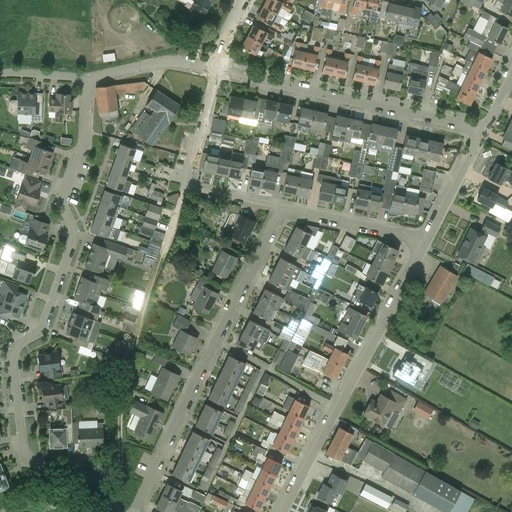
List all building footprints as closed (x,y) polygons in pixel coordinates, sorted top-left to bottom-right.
[(191,0),(194,1),(191,7),(205,13),(211,0),(191,0)] [(282,17),(286,11),(289,13),(292,8),(276,0),(266,0),(263,7),(282,17)] [(321,0),(320,7),(332,10),(333,2),(333,0),(321,0)] [(338,11),(343,12),(345,0),(333,0),(333,2),(340,4),(338,11)] [(353,0),(351,14),(356,15),(358,7),(364,8),(365,0),(353,0)] [(379,12),(375,11),(377,0),(365,0),(364,8),(370,10),(367,24),(376,26),(379,16),(379,12)] [(425,0),(430,2),(428,7),(437,11),(441,2),(443,2),(443,1),(448,3),(449,0),(425,0)] [(478,8),(479,9),(483,0),(462,0),(473,6),(478,8)] [(500,10),(500,11),(511,17),(511,0),(496,0),(496,1),(497,1),(494,7),(500,10)] [(382,1),(379,12),(379,16),(385,18),(385,19),(397,22),(401,7),(388,4),(389,2),(382,1)] [(477,12),(481,14),(482,11),(478,9),(478,8),(473,6),(471,9),(477,12)] [(257,18),(278,30),(280,25),(273,22),(273,21),(278,24),(282,17),(263,7),(257,18)] [(410,24),(417,25),(420,9),(414,8),(413,9),(401,7),(397,22),(396,26),(409,29),(410,24)] [(314,15),(304,10),(300,18),(308,23),(310,21),(311,21),(314,15)] [(438,22),(433,16),(430,13),(424,18),(433,27),(438,22)] [(433,16),(438,22),(441,20),(436,14),(433,16)] [(487,20),(480,35),(485,37),(499,44),(507,29),(496,23),(498,19),(489,14),(487,20)] [(312,25),(318,27),(327,29),(328,21),(323,20),(322,20),(320,20),(320,17),(314,16),(312,25)] [(339,18),(336,31),(342,32),(345,20),(339,18)] [(272,41),(274,36),(253,25),(247,36),(261,44),(265,37),(272,41)] [(469,41),(481,46),(485,37),(480,35),(472,31),(467,28),(462,38),(469,41)] [(334,30),(327,29),(325,38),(332,40),(334,30)] [(285,38),(291,41),(294,35),(288,32),(287,35),(285,38)] [(392,43),(397,44),(399,45),(401,36),(394,35),(392,43)] [(261,44),(247,36),(241,48),(268,62),(270,57),(273,58),(276,52),(268,48),(265,53),(258,49),(261,44)] [(355,47),(363,49),(365,38),(358,36),(355,47)] [(288,47),(291,41),(285,38),(282,44),(288,47)] [(386,53),(388,42),(382,41),(379,52),(386,53)] [(466,47),(470,49),(465,60),(467,61),(486,71),(492,59),(478,52),(480,47),(469,41),(466,47)] [(300,43),(296,42),(291,66),(302,68),(307,45),(300,43)] [(394,56),(397,44),(392,43),(388,42),(386,53),(386,54),(394,56)] [(314,71),(319,47),(314,46),(307,45),(302,68),(314,71)] [(332,50),(326,49),(321,72),(333,75),(336,59),(330,58),(332,50)] [(443,49),(440,56),(448,60),(451,54),(443,49)] [(431,51),(428,65),(436,67),(440,53),(431,51)] [(114,53),(102,55),(103,62),(115,61),(114,53)] [(344,78),(349,54),(345,53),(343,61),(336,59),(333,75),(344,78)] [(362,57),(357,56),(352,79),(363,82),(367,66),(360,65),(362,57)] [(375,84),(380,61),(375,60),(373,68),(367,66),(363,82),(375,84)] [(481,82),(486,71),(467,61),(463,68),(455,64),(453,69),(461,73),(467,75),(481,82)] [(387,72),(386,72),(383,86),(398,90),(402,76),(401,76),(403,67),(389,64),(387,72)] [(426,73),(427,71),(435,73),(437,67),(436,67),(428,65),(428,67),(419,65),(417,74),(410,73),(406,91),(422,95),(425,81),(424,81),(426,73)] [(461,87),(475,94),(481,82),(467,75),(461,87)] [(444,88),(457,94),(455,99),(469,106),(475,94),(461,87),(439,76),(434,88),(442,92),(444,88)] [(115,94),(143,90),(147,85),(148,86),(148,85),(148,84),(148,85),(143,82),(95,88),(99,121),(118,119),(115,94)] [(144,112),(131,131),(152,146),(179,106),(156,90),(146,105),(154,111),(150,116),(144,112)] [(42,104),(35,103),(35,96),(26,96),(26,94),(27,94),(27,93),(18,93),(18,100),(12,100),(9,102),(9,111),(11,113),(17,113),(17,114),(31,114),(30,122),(41,122),(42,104)] [(54,121),(62,122),(63,113),(69,113),(70,95),(58,94),(58,99),(49,99),(48,112),(54,112),(54,121)] [(237,96),(237,98),(231,96),(227,114),(239,117),(243,99),(244,99),(244,97),(237,96)] [(256,121),(259,109),(254,108),(256,98),(255,102),(244,99),(243,99),(239,117),(256,121)] [(264,110),(259,109),(256,121),(255,124),(273,127),(279,101),(278,101),(278,103),(266,100),(264,110)] [(279,129),(281,121),(288,123),(291,106),(279,103),(279,101),(273,127),(279,129)] [(301,108),(297,125),(304,127),(303,132),(309,134),(314,111),(314,109),(313,111),(301,108)] [(315,135),(316,129),(323,131),(326,114),(314,111),(309,134),(315,135)] [(336,116),(332,133),(339,134),(338,140),(343,141),(348,118),(336,116)] [(351,137),(358,138),(361,121),(349,119),(350,117),(349,117),(349,118),(348,118),(343,141),(350,143),(351,137)] [(210,130),(223,132),(225,121),(213,118),(210,130)] [(371,124),(367,140),(363,139),(360,151),(357,164),(363,165),(367,147),(379,150),(380,143),(384,125),(384,126),(371,124)] [(380,143),(392,146),(387,170),(392,172),(392,171),(395,159),(398,147),(393,146),(396,129),(384,126),(385,125),(384,125),(380,143)] [(504,139),(501,146),(511,151),(511,128),(508,126),(503,138),(504,139)] [(29,137),(37,140),(39,135),(40,132),(39,132),(33,130),(31,131),(29,137)] [(209,135),(222,138),(223,132),(210,130),(209,135)] [(406,133),(403,148),(402,153),(414,156),(418,136),(417,138),(406,135),(407,133),(406,133)] [(233,147),(235,137),(223,134),(221,144),(233,147)] [(54,138),(46,135),(44,141),(52,144),(54,138)] [(208,141),(221,144),(222,138),(209,135),(208,141)] [(290,136),(284,135),(281,148),(287,149),(290,136)] [(49,163),(53,152),(41,148),(43,142),(40,141),(37,140),(29,137),(28,137),(27,138),(20,136),(17,143),(25,146),(24,148),(32,151),(30,157),(49,163)] [(293,150),(296,138),(290,136),(287,149),(293,150)] [(426,158),(430,139),(429,140),(418,138),(419,136),(418,136),(414,156),(426,158)] [(430,139),(426,158),(438,161),(442,143),(430,141),(430,139)] [(252,141),(246,140),(244,153),(249,154),(252,141)] [(255,155),(258,142),(257,142),(252,141),(249,154),(255,155)] [(319,143),(318,149),(310,147),(309,153),(316,155),(322,156),(325,144),(319,143)] [(132,160),(135,149),(120,144),(117,154),(132,160)] [(325,144),(322,156),(328,157),(331,145),(325,144)] [(281,148),(278,160),(284,161),(287,149),(281,148)] [(284,161),(290,163),(293,150),(287,149),(284,161)] [(357,164),(360,151),(354,150),(351,163),(357,164)] [(218,156),(213,176),(214,176),(214,174),(226,176),(226,178),(231,153),(219,151),(218,156)] [(238,181),(241,168),(246,169),(249,154),(244,153),(243,155),(232,152),(231,153),(226,178),(227,176),(238,179),(238,181)] [(213,176),(218,156),(202,153),(200,164),(204,165),(202,171),(213,174),(213,175),(213,176)] [(128,170),(132,160),(117,154),(113,165),(128,170)] [(319,169),(322,156),(316,155),(314,168),(319,169)] [(325,170),(328,157),(322,156),(319,169),(325,170)] [(33,171),(45,175),(49,163),(30,157),(28,163),(20,160),(16,171),(31,176),(33,171)] [(401,160),(400,160),(395,159),(392,171),(398,173),(401,160)] [(264,170),(260,189),(261,187),(273,190),(277,173),(278,166),(277,166),(265,163),(264,170)] [(351,163),(349,175),(354,177),(357,164),(351,163)] [(509,183),(511,184),(511,171),(506,169),(495,163),(491,172),(490,171),(488,176),(489,176),(488,179),(500,185),(503,179),(510,182),(509,183)] [(354,177),(360,178),(363,165),(357,164),(354,177)] [(113,165),(110,175),(125,180),(128,170),(113,165)] [(410,174),(411,168),(400,166),(399,172),(410,174)] [(264,170),(251,168),(248,185),(260,187),(260,189),(264,170)] [(287,172),(283,192),(295,195),(295,196),(299,178),(301,171),(294,169),(294,173),(287,172)] [(423,169),(422,175),(435,178),(436,172),(423,169)] [(390,184),(391,179),(392,172),(387,170),(384,183),(390,184)] [(128,193),(131,185),(131,182),(125,180),(110,175),(106,186),(121,191),(128,193)] [(422,175),(421,181),(433,184),(435,178),(422,175)] [(23,183),(17,199),(14,208),(25,211),(27,203),(35,205),(38,196),(40,192),(37,191),(39,183),(40,182),(25,177),(23,183)] [(312,180),(299,178),(295,196),(296,196),(296,195),(308,197),(312,180)] [(331,178),(329,184),(322,182),(318,199),(330,202),(335,178),(331,178)] [(347,187),(340,186),(341,180),(335,178),(330,202),(330,203),(331,204),(331,202),(343,205),(347,187)] [(390,184),(387,196),(392,197),(393,192),(395,186),(396,180),(391,179),(390,184)] [(421,181),(419,191),(431,193),(433,184),(421,181)] [(390,184),(384,183),(382,189),(381,194),(382,194),(387,196),(390,184)] [(358,184),(357,189),(354,207),(365,209),(365,211),(369,191),(370,186),(358,184)] [(502,211),(504,208),(507,201),(497,196),(497,195),(483,188),(477,200),(491,208),(489,213),(494,215),(499,218),(502,211)] [(119,207),(122,196),(104,190),(101,200),(99,200),(119,207)] [(161,202),(164,194),(153,191),(151,196),(150,198),(161,202)] [(382,194),(381,194),(369,191),(365,211),(366,211),(366,209),(377,212),(377,214),(378,214),(378,212),(382,194)] [(405,195),(393,192),(392,197),(389,212),(390,213),(397,215),(398,214),(401,215),(405,195)] [(401,215),(402,215),(410,217),(411,217),(411,215),(414,215),(414,213),(419,214),(420,210),(422,210),(425,199),(405,195),(401,215)] [(115,217),(119,207),(99,200),(99,201),(101,201),(97,211),(115,217)] [(0,211),(9,215),(12,208),(0,203),(0,211)] [(149,203),(145,216),(158,220),(162,208),(149,203)] [(220,204),(219,210),(231,213),(222,231),(230,235),(243,242),(249,230),(251,231),(255,223),(238,214),(239,208),(220,204)] [(112,227),(115,217),(97,211),(94,221),(92,221),(112,228),(112,227)] [(158,220),(145,216),(142,226),(154,231),(158,220)] [(21,243),(24,244),(42,251),(47,235),(45,234),(49,224),(33,219),(27,236),(24,235),(21,235),(19,236),(18,238),(18,240),(19,242),(21,243)] [(93,222),(90,232),(117,241),(120,230),(112,227),(112,228),(92,221),(93,222)] [(480,233),(471,228),(457,256),(472,264),(476,254),(480,256),(485,247),(482,245),(487,234),(495,238),(500,228),(485,221),(481,229),(482,230),(480,233)] [(316,237),(314,236),(318,228),(306,225),(303,231),(296,227),(290,239),(311,249),(316,237)] [(154,231),(142,226),(139,233),(152,237),(154,231)] [(202,242),(207,244),(220,251),(222,245),(210,238),(210,239),(205,236),(202,242)] [(339,246),(344,249),(350,239),(345,236),(339,246)] [(299,257),(305,261),(311,249),(290,239),(284,251),(299,258),(299,257)] [(344,249),(349,252),(355,241),(350,239),(344,249)] [(104,240),(102,247),(93,244),(85,267),(102,273),(104,267),(105,266),(104,266),(108,254),(124,260),(126,254),(128,248),(104,240)] [(376,240),(371,252),(377,254),(377,255),(394,263),(395,263),(393,262),(398,251),(376,240)] [(138,248),(136,251),(156,259),(161,245),(149,241),(147,248),(147,249),(140,247),(138,248)] [(0,257),(0,259),(7,263),(16,266),(12,278),(29,284),(32,274),(34,274),(36,267),(24,262),(26,256),(16,252),(18,248),(5,243),(0,257)] [(332,246),(326,257),(332,260),(338,249),(332,246)] [(237,259),(222,251),(212,271),(226,278),(227,276),(232,266),(233,267),(237,259)] [(394,264),(394,263),(377,255),(371,265),(389,274),(388,273),(393,263),(394,264)] [(295,266),(295,265),(280,258),(274,270),(293,279),(296,281),(301,269),(295,266)] [(346,264),(344,269),(355,275),(358,270),(346,264)] [(492,278),(466,264),(462,272),(488,286),(492,278)] [(316,265),(314,270),(325,276),(327,270),(316,265)] [(371,265),(366,277),(384,285),(382,284),(387,274),(389,275),(389,274),(371,265)] [(433,298),(441,303),(457,276),(440,266),(425,293),(433,298)] [(201,276),(202,273),(198,271),(196,270),(193,275),(200,278),(200,277),(201,276)] [(268,282),(283,289),(284,289),(290,292),(292,287),(289,286),(293,279),(274,270),(268,282)] [(313,289),(317,291),(318,289),(325,276),(314,270),(311,276),(317,279),(313,289)] [(99,296),(99,295),(101,290),(106,291),(108,287),(109,287),(111,281),(93,274),(91,280),(81,277),(77,288),(99,296)] [(218,294),(210,290),(213,285),(200,277),(200,278),(195,287),(202,291),(194,306),(207,313),(213,301),(214,302),(218,294)] [(26,295),(16,292),(18,286),(3,281),(0,290),(0,298),(24,307),(26,302),(24,301),(26,295)] [(378,293),(359,284),(356,290),(363,294),(359,301),(371,307),(378,293)] [(74,299),(83,302),(81,308),(85,310),(99,314),(101,309),(95,307),(99,296),(77,288),(74,299)] [(143,297),(145,292),(133,288),(131,293),(136,295),(143,297)] [(274,309),(278,311),(284,299),(280,297),(265,289),(259,301),(274,309)] [(313,298),(317,291),(313,289),(308,299),(313,301),(314,298),(313,298)] [(318,289),(317,291),(313,298),(314,298),(326,304),(329,298),(322,294),(323,291),(318,289)] [(300,295),(297,301),(308,306),(311,301),(300,295)] [(0,317),(7,320),(9,314),(19,318),(21,312),(22,312),(24,307),(0,298),(0,317)] [(253,313),(268,320),(274,309),(259,301),(253,313)] [(297,301),(294,306),(305,312),(308,306),(297,301)] [(136,314),(138,309),(132,308),(132,307),(131,307),(129,312),(129,313),(136,315),(136,314)] [(183,317),(186,310),(179,307),(176,313),(178,314),(183,317)] [(337,330),(346,334),(355,339),(366,316),(355,311),(355,312),(348,308),(346,313),(341,324),(341,323),(337,330)] [(92,320),(97,321),(99,315),(99,314),(85,310),(83,316),(73,313),(74,313),(73,312),(69,323),(89,330),(92,320)] [(125,314),(122,323),(133,326),(136,318),(125,314)] [(180,330),(172,346),(189,355),(197,339),(185,333),(190,321),(178,314),(175,321),(172,326),(180,330)] [(297,327),(300,322),(291,317),(286,327),(284,326),(281,332),(292,337),(297,327)] [(309,333),(313,324),(302,319),(300,322),(297,327),(309,333)] [(270,331),(264,328),(264,327),(249,320),(243,332),(264,342),(266,343),(269,336),(267,335),(270,331)] [(75,337),(73,344),(92,350),(94,344),(85,341),(89,330),(69,323),(65,334),(66,334),(75,337)] [(252,351),(254,348),(259,351),(264,342),(243,332),(237,344),(252,351)] [(292,337),(281,332),(278,337),(289,343),(292,337)] [(292,337),(290,340),(299,345),(302,340),(293,336),(292,337)] [(323,348),(332,353),(328,360),(341,367),(348,354),(342,351),(347,341),(339,337),(334,348),(325,343),(323,348)] [(272,362),(278,364),(284,353),(278,349),(272,362)] [(296,355),(287,350),(282,360),(292,365),(296,355)] [(315,363),(312,368),(335,379),(341,367),(328,360),(309,350),(306,358),(315,363)] [(58,361),(58,360),(57,351),(45,353),(45,355),(38,355),(40,371),(44,370),(45,378),(61,376),(59,360),(58,361)] [(119,360),(121,355),(112,352),(110,357),(119,360)] [(422,381),(427,371),(432,363),(415,353),(411,361),(405,358),(399,368),(397,367),(396,368),(394,368),(392,372),(393,374),(392,376),(411,387),(412,385),(414,384),(417,380),(416,378),(422,381)] [(164,366),(167,360),(155,355),(152,361),(164,366)] [(240,374),(245,363),(229,355),(224,366),(240,374)] [(218,377),(235,385),(240,374),(224,366),(218,377)] [(151,389),(157,392),(166,396),(172,383),(175,384),(179,376),(161,368),(151,389)] [(249,378),(255,381),(258,375),(255,373),(252,372),(249,378)] [(213,388),(230,396),(235,385),(218,377),(213,388)] [(250,392),(253,385),(247,382),(244,389),(250,392)] [(256,393),(262,396),(266,387),(260,384),(256,393)] [(48,408),(62,407),(61,400),(62,400),(60,385),(42,387),(44,402),(48,402),(48,408)] [(225,407),(230,396),(213,388),(208,399),(225,407)] [(250,392),(244,389),(239,400),(245,403),(250,392)] [(376,402),(371,400),(369,404),(363,415),(382,426),(392,409),(399,413),(406,399),(390,391),(387,398),(380,394),(376,402)] [(309,406),(291,398),(288,396),(282,408),(289,411),(304,418),(309,406)] [(255,397),(251,403),(258,407),(261,400),(255,397)] [(239,414),(245,403),(239,400),(233,411),(239,414)] [(162,413),(146,406),(134,401),(130,411),(142,416),(135,432),(150,439),(162,413)] [(217,423),(222,412),(206,404),(200,415),(217,423)] [(427,420),(433,410),(425,406),(420,416),(427,420)] [(289,411),(286,417),(274,411),(271,417),(298,430),(304,418),(289,411)] [(195,426),(211,434),(217,423),(200,415),(195,426)] [(266,421),(281,428),(277,434),(292,441),(298,430),(271,417),(270,418),(267,417),(266,421)] [(66,419),(66,424),(65,424),(65,429),(49,430),(50,447),(64,447),(66,445),(66,444),(66,441),(72,441),(72,424),(71,418),(66,419)] [(473,419),(469,426),(476,430),(480,423),(473,419)] [(226,427),(232,430),(235,423),(229,421),(226,427)] [(97,428),(78,428),(78,424),(72,424),(72,441),(78,440),(79,447),(79,446),(103,445),(103,446),(102,423),(97,423),(97,428)] [(228,437),(232,430),(226,427),(222,434),(228,437)] [(346,447),(353,435),(339,427),(332,440),(346,447)] [(204,450),(209,439),(193,431),(187,442),(204,450)] [(277,434),(272,446),(287,453),(292,441),(277,434)] [(366,438),(359,451),(366,454),(373,442),(366,438)] [(261,443),(260,445),(268,448),(270,443),(263,440),(261,443)] [(325,453),(345,463),(352,450),(346,447),(332,440),(325,453)] [(182,453),(199,461),(204,450),(187,442),(182,453)] [(443,511),(448,511),(460,491),(373,442),(366,454),(359,451),(356,456),(384,472),(381,476),(410,493),(443,511)] [(251,456),(257,459),(265,462),(261,469),(276,476),(281,464),(267,457),(267,458),(264,456),(266,451),(255,445),(251,456)] [(212,454),(218,457),(222,450),(216,448),(212,454)] [(194,472),(194,471),(199,461),(182,453),(177,464),(194,472)] [(218,457),(212,454),(207,465),(213,468),(218,457)] [(435,463),(438,458),(432,455),(429,460),(435,463)] [(172,475),(189,483),(194,472),(177,464),(172,475)] [(213,468),(207,465),(202,476),(208,479),(213,468)] [(270,487),(276,476),(261,469),(256,480),(270,487)] [(245,470),(243,474),(251,478),(253,474),(245,470)] [(317,497),(330,503),(336,490),(341,493),(345,484),(340,481),(341,479),(332,475),(327,486),(323,484),(317,497)] [(202,490),(208,479),(202,476),(197,487),(202,490)] [(256,480),(250,492),(264,499),(270,487),(256,480)] [(365,484),(360,495),(386,509),(391,498),(365,484)] [(178,498),(181,491),(167,485),(162,496),(186,507),(188,502),(178,498)] [(242,495),(247,498),(247,499),(240,495),(238,500),(245,503),(245,504),(259,511),(264,499),(250,492),(245,490),(242,495)] [(194,491),(191,496),(203,502),(206,496),(194,491)] [(219,491),(217,496),(216,497),(228,502),(232,504),(234,499),(219,491)] [(460,491),(448,511),(466,511),(474,499),(460,491)] [(217,496),(213,494),(213,495),(208,493),(205,499),(225,509),(228,502),(216,497),(217,496)] [(156,508),(165,511),(170,511),(173,508),(181,511),(195,511),(186,507),(162,496),(156,508)] [(391,507),(401,511),(404,511),(408,505),(395,499),(391,507)]
